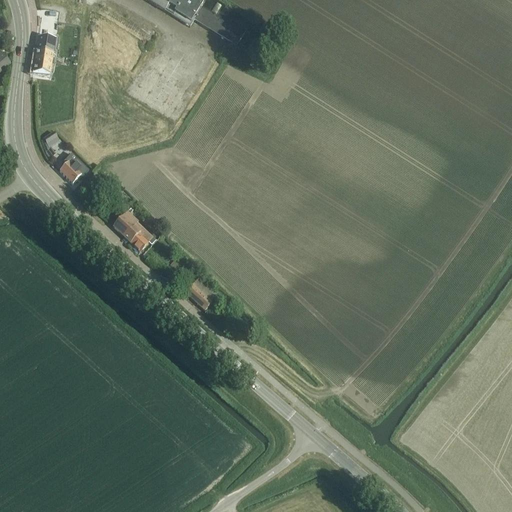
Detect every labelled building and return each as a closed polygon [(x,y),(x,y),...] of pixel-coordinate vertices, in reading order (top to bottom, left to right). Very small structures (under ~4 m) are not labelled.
[(211,0),(143,0),(189,29),(194,22),(236,49),(251,25),(211,0)] [(32,75),(37,76),(49,78),(51,67),(53,68),(53,65),(51,65),(55,42),(38,39),(32,75)] [(264,40),(258,49),(266,54),(271,46),(264,40)] [(0,54),(0,74),(10,65),(0,54)] [(54,135),(43,141),(46,147),(57,140),(54,135)] [(64,168),(59,173),(72,186),(79,180),(80,181),(88,173),(71,156),(62,166),(64,168)] [(113,183),(107,189),(114,195),(120,189),(113,183)] [(148,245),(152,240),(136,226),(137,225),(126,214),(113,229),(140,254),(148,245)] [(184,279),(189,273),(175,261),(170,267),(184,279)] [(210,304),(217,297),(198,280),(192,288),(191,287),(184,294),(204,313),(212,305),(210,304)]
